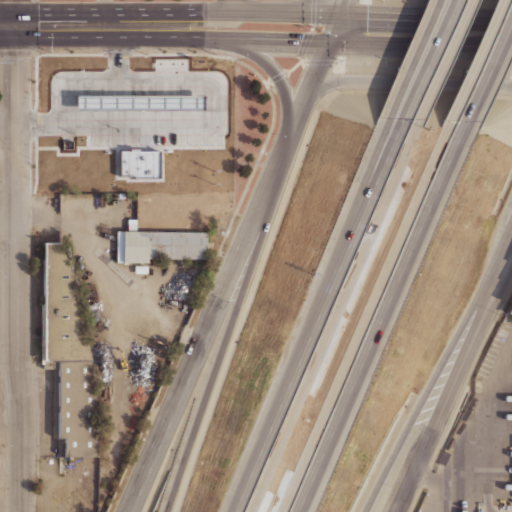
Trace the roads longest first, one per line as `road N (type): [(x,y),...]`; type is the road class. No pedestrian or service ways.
road 1 (residential): [(15,25),(22,511)]
road 2 (motorway): [(299,511),(457,128)]
road 3 (motorway): [(406,131),(243,511)]
road 4 (secondary): [(286,154),(128,511)]
road 5 (motorway): [(286,154),(170,511)]
road 6 (motorway): [(385,125),(260,474)]
road 7 (motorway): [(364,511),(511,241)]
road 8 (secondary): [(396,511),(511,242)]
road 9 (primary): [(228,24),(511,34)]
road 10 (secondary): [(511,86),(354,80),(328,85),(304,104)]
road 11 (primary): [(15,25),(228,24)]
road 12 (residential): [(228,24),(225,209)]
road 13 (secondary): [(346,0),(286,154)]
road 14 (primary): [(228,24),(279,80),(292,114),(286,154)]
road 15 (motorway): [(464,0),(406,131)]
road 16 (motorway): [(457,128),(511,0)]
road 17 (motorway): [(435,0),(385,125)]
